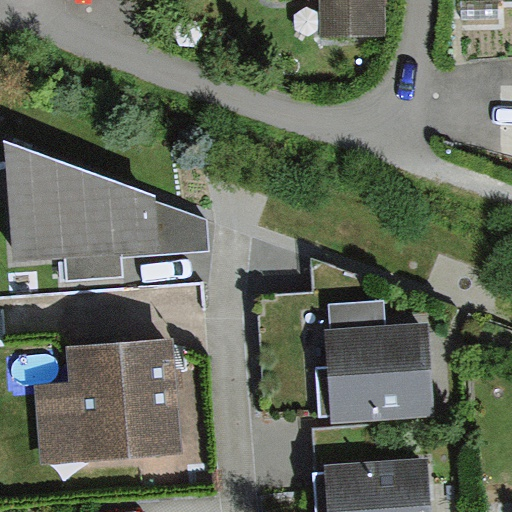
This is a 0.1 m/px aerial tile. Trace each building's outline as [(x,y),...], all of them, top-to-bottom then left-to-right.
[(263,0),(264,5),(323,5),(323,42),(387,41),(387,10),(391,10),(390,0),(263,0)] [(207,224),(4,153),(14,272),(68,268),(69,285),(124,281),(123,263),(209,256),(207,224)] [(333,431),(439,423),(433,329),(387,332),(385,305),(329,309),(331,336),(327,336),(329,371),(315,372),(319,423),(332,422),(333,431)] [(40,471),(182,461),(174,349),(68,356),(70,388),(35,391),(40,471)] [(434,511),(431,464),(325,471),(326,478),(314,479),(316,511),(434,511)]
